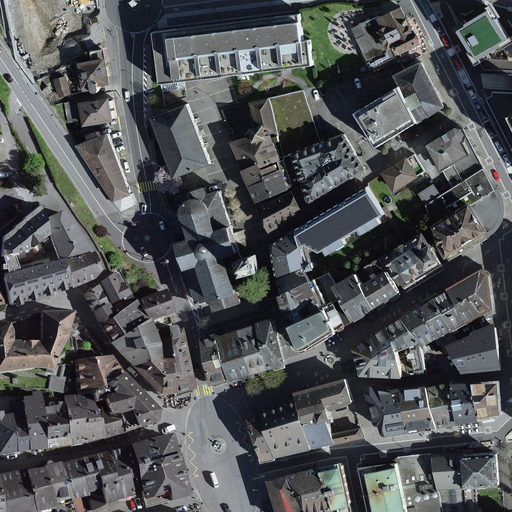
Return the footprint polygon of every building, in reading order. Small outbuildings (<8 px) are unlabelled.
[(21,22),(41,17),(53,15),(49,0),(17,0),(21,22)] [(49,0),(53,15),(56,29),(87,22),(86,18),(94,16),(90,0),(49,0)] [(421,46),(403,6),(379,17),(352,29),(370,69),(421,46)] [(508,42),(488,11),(455,30),(475,62),(508,42)] [(303,13),(154,34),(161,83),(204,79),(314,66),(311,39),(306,40),(303,13)] [(31,64),(50,60),(41,17),(21,22),(31,64)] [(105,58),(78,63),(83,90),(110,85),(105,58)] [(396,74),(402,85),(421,120),(447,107),(421,60),(405,69),(396,74)] [(60,95),(73,91),(67,72),(54,77),(60,95)] [(358,112),(377,145),(421,120),(402,85),(358,112)] [(303,90),(270,98),(280,143),(284,157),(291,155),(321,143),(303,90)] [(489,98),(508,135),(511,142),(511,92),(495,91),(495,94),(489,98)] [(110,98),(80,102),(83,125),(113,122),(110,98)] [(253,135),(234,141),(245,170),(280,157),(275,144),(280,143),(270,98),(251,102),(256,126),(252,127),(253,133),(253,135)] [(236,115),(247,111),(245,102),(233,105),(236,115)] [(200,134),(195,121),(188,105),(151,119),(173,177),(210,163),(204,146),(200,134)] [(462,123),(429,143),(445,170),(474,153),(466,138),(470,136),(462,123)] [(366,170),(346,133),(324,142),(321,143),(291,155),(311,203),(366,170)] [(109,135),(77,146),(113,201),(121,210),(134,204),(130,195),(109,135)] [(484,169),(474,153),(445,170),(442,171),(452,188),(484,169)] [(414,154),(408,158),(381,174),(393,194),(420,177),(418,175),(425,171),(414,154)] [(245,170),(251,186),(286,173),(280,157),(245,170)] [(473,203),(494,191),(496,190),(484,169),(452,188),(440,195),(434,185),(418,194),(424,205),(436,225),(473,203)] [(257,201),(291,188),(286,173),(251,186),(257,201)] [(385,213),(368,185),(341,202),(360,229),(385,213)] [(241,260),(239,253),(231,226),(220,191),(208,194),(206,188),(178,196),(180,203),(167,207),(178,242),(186,268),(197,305),(209,301),(213,313),(241,305),(238,292),(250,288),(246,276),(249,275),(260,272),(255,256),(241,260)] [(304,212),(293,190),(260,207),(271,230),(304,212)] [(496,194),(494,191),(473,203),(489,231),(489,230),(493,227),(497,222),(500,215),(501,210),(500,206),(500,202),(498,197),(496,194)] [(360,229),(341,202),(306,223),(317,240),(323,250),(360,229)] [(489,231),(473,203),(436,225),(432,227),(449,255),(489,232),(489,231)] [(48,236),(42,221),(39,205),(1,238),(0,252),(0,257),(1,258),(6,256),(29,250),(48,236)] [(64,211),(42,221),(48,236),(58,259),(91,251),(64,211)] [(309,246),(317,240),(306,223),(272,243),(271,256),(276,277),(306,267),(306,259),(310,257),(309,246)] [(428,247),(422,236),(385,256),(405,292),(443,270),(439,262),(442,260),(433,245),(428,247)] [(92,252),(64,259),(71,287),(102,274),(92,252)] [(7,259),(6,258),(1,259),(3,265),(0,265),(0,268),(1,271),(4,270),(5,273),(11,272),(10,271),(16,269),(13,257),(7,259)] [(400,294),(381,258),(357,271),(377,307),(400,294)] [(62,260),(29,268),(37,298),(69,289),(62,260)] [(6,274),(1,276),(9,304),(37,298),(29,268),(11,273),(6,274)] [(484,268),(450,287),(452,289),(469,322),(496,307),(490,273),(484,268)] [(280,296),(290,324),(326,308),(317,292),(336,282),(329,271),(313,279),(307,269),(276,280),(279,293),(280,296)] [(121,276),(118,271),(99,282),(110,300),(115,308),(118,313),(133,304),(137,302),(133,296),(121,276)] [(377,307),(357,271),(336,282),(355,318),(365,313),(374,308),(377,307)] [(317,292),(326,308),(337,328),(340,327),(355,318),(336,282),(317,292)] [(100,292),(102,291),(97,283),(81,294),(91,311),(106,302),(100,292)] [(452,331),(459,327),(469,322),(452,289),(441,295),(433,300),(452,331)] [(172,314),(166,294),(137,302),(148,321),(172,314)] [(433,300),(424,304),(421,306),(439,338),(444,347),(447,346),(449,345),(459,340),(452,331),(433,300)] [(107,303),(106,302),(91,311),(96,318),(99,324),(111,317),(114,315),(107,303)] [(118,313),(114,315),(111,317),(122,336),(148,321),(137,302),(133,304),(118,313)] [(430,343),(439,338),(421,306),(400,320),(421,343),(426,345),(430,343)] [(337,328),(326,308),(290,324),(299,344),(305,346),(337,328)] [(75,313),(43,313),(42,343),(14,342),(14,332),(10,324),(0,329),(0,373),(35,368),(54,370),(67,339),(75,313)] [(276,316),(258,320),(259,324),(271,369),(280,367),(289,364),(278,323),(276,316)] [(99,324),(104,332),(110,343),(122,336),(111,317),(99,324)] [(403,349),(414,346),(421,343),(400,320),(395,323),(387,328),(392,348),(393,351),(400,347),(403,349)] [(156,332),(148,321),(122,336),(110,343),(133,367),(151,361),(163,360),(157,345),(156,332)] [(469,322),(459,327),(452,331),(459,340),(476,333),(475,331),(483,328),(481,324),(480,322),(472,326),(469,322)] [(476,333),(478,338),(485,369),(489,369),(503,368),(496,322),(483,328),(475,331),(476,333)] [(262,371),(271,369),(259,324),(244,327),(241,328),(253,374),(262,371)] [(242,377),(253,374),(241,328),(223,333),(220,334),(232,379),(242,377)] [(400,377),(404,377),(404,374),(393,351),(392,348),(387,328),(383,330),(353,350),(357,364),(360,376),(400,377)] [(163,360),(174,358),(177,393),(190,392),(181,329),(156,332),(157,345),(163,360)] [(215,384),(232,379),(220,334),(219,332),(203,338),(207,354),(215,384)] [(478,338),(476,333),(459,340),(449,345),(464,371),(480,370),(485,369),(478,338)] [(400,347),(393,351),(404,374),(408,374),(427,372),(421,343),(414,346),(403,349),(400,347)] [(76,396),(89,394),(107,383),(124,370),(115,358),(113,355),(73,360),(76,396)] [(163,360),(151,361),(133,367),(145,379),(161,394),(164,393),(177,393),(174,358),(163,360)] [(147,394),(124,370),(107,383),(116,391),(108,398),(113,412),(116,412),(121,436),(127,434),(159,420),(160,409),(147,394)] [(49,388),(62,390),(64,376),(51,375),(49,388)] [(341,380),(321,386),(329,410),(354,403),(346,378),(341,380)] [(490,382),(471,384),(477,422),(500,417),(498,382),(490,382)] [(471,384),(465,384),(449,385),(455,425),(470,423),(477,422),(471,384)] [(442,385),(426,387),(435,428),(451,426),(455,425),(449,385),(442,385)] [(305,427),(328,420),(331,419),(330,414),(329,410),(321,386),(295,393),(297,398),(305,427)] [(405,433),(399,388),(369,386),(366,389),(377,424),(381,426),(385,435),(405,433)] [(405,433),(427,429),(435,428),(426,387),(422,388),(399,388),(405,433)] [(27,452),(40,450),(46,450),(40,407),(39,394),(31,395),(31,397),(20,398),(21,403),(27,452)] [(69,447),(90,444),(102,440),(98,420),(92,421),(89,394),(76,396),(63,398),(63,404),(69,447)] [(305,427),(297,398),(279,404),(261,409),(274,459),(295,454),(312,450),(305,427)] [(8,405),(10,416),(14,453),(20,453),(24,452),(27,452),(21,403),(8,405)] [(63,404),(40,407),(46,450),(61,448),(69,447),(63,404)] [(274,459),(261,409),(248,413),(261,462),(274,459)] [(113,412),(97,416),(98,420),(102,440),(121,436),(116,412),(113,412)] [(0,455),(12,454),(14,453),(10,416),(0,416),(0,455)] [(332,434),(328,420),(305,427),(312,450),(334,443),(332,434)] [(350,430),(332,434),(334,443),(364,437),(362,427),(350,430)] [(175,448),(171,436),(128,446),(134,469),(177,459),(175,448)] [(140,495),(134,469),(128,446),(124,447),(119,448),(125,474),(131,499),(134,495),(140,495)] [(131,499),(125,474),(119,448),(115,449),(107,451),(119,502),(128,500),(131,499)] [(102,506),(113,503),(119,502),(107,451),(97,453),(90,455),(102,506)] [(473,454),(460,455),(464,488),(501,486),(498,453),(473,454)] [(402,457),(395,458),(397,463),(408,511),(443,511),(438,490),(432,456),(431,454),(402,457)] [(89,509),(97,507),(102,506),(90,455),(83,457),(77,458),(86,496),(89,509)] [(437,456),(432,456),(438,490),(464,488),(460,455),(437,456)] [(77,458),(69,460),(61,462),(70,499),(86,496),(77,458)] [(182,482),(181,474),(177,459),(134,469),(140,495),(143,508),(186,498),(182,482)] [(61,462),(52,464),(42,466),(51,504),(70,499),(61,462)] [(343,462),(320,467),(335,509),(339,508),(352,506),(351,499),(343,462)] [(408,511),(397,463),(391,463),(359,468),(369,511),(408,511)] [(34,469),(23,471),(32,509),(33,511),(35,511),(52,508),(51,504),(42,466),(34,469)] [(295,473),(291,474),(308,511),(335,511),(335,509),(320,467),(295,473)] [(23,471),(12,474),(0,476),(0,501),(2,511),(18,511),(25,510),(32,509),(23,471)] [(308,511),(291,474),(269,480),(277,511),(308,511)]
